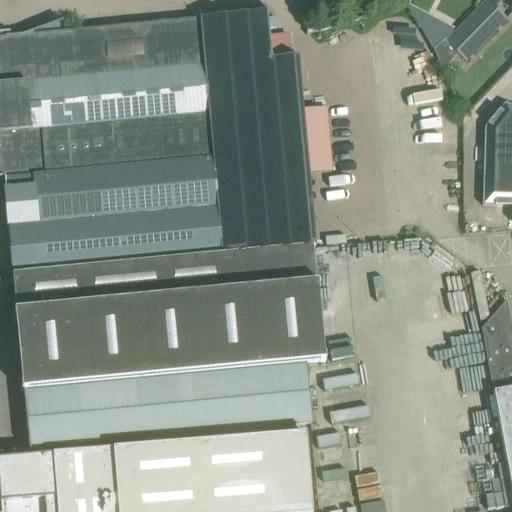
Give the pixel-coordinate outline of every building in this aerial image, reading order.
[(445,42),(465,61),(506,19),(487,0),(445,42)] [(304,9),(307,34),(320,30),(317,7),(304,9)] [(0,119),(301,90),(298,56),(272,59),(268,13),(46,33),(45,28),(28,34),(26,34),(24,35),(21,35),(19,36),(17,36),(10,36),(9,31),(8,31),(0,32),(0,119)] [(0,179),(4,179),(13,275),(47,272),(295,249),(314,247),(306,148),(301,90),(0,119),(0,179)] [(486,129),(483,206),(511,206),(511,106),(505,103),(486,129)] [(458,161),(458,137),(434,136),(434,160),(458,161)] [(47,272),(13,275),(29,451),(49,449),(309,425),(304,365),(324,363),(314,247),(295,249),(47,272)] [(511,511),(511,332),(506,302),(481,331),(511,498),(511,511)] [(4,511),(312,511),(306,435),(0,459),(0,503),(4,504),(4,511)]
